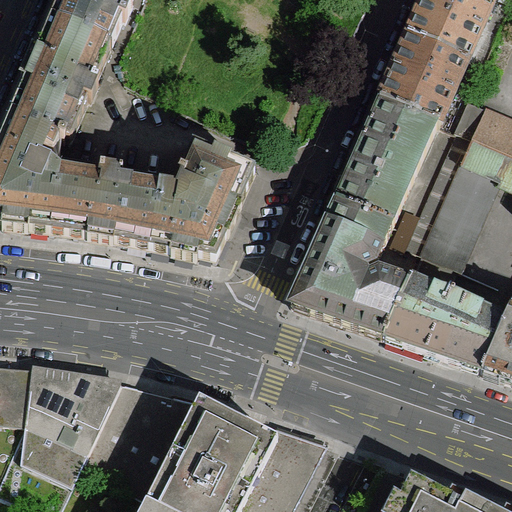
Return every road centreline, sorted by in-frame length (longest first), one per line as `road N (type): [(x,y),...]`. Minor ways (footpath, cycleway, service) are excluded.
road 1 (residential): [(235,347),(392,0)]
road 2 (secondary): [(511,447),(235,347)]
road 3 (secondary): [(235,347),(123,317),(0,299)]
